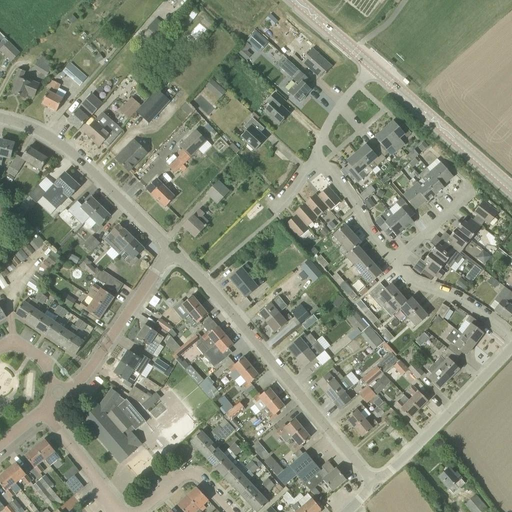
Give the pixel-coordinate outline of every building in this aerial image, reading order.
[(147,27),(154,33),(163,23),(156,17),(147,27)] [(246,41),(252,46),(261,36),(255,31),(246,41)] [(236,52),(247,61),(252,55),(247,52),(251,47),(245,41),(236,52)] [(20,53),(8,42),(0,49),(0,51),(12,62),(20,53)] [(308,56),(302,62),(319,78),(324,72),(325,73),(325,74),(332,67),(312,48),(306,56),(306,55),(308,56)] [(40,56),(33,68),(47,75),(51,68),(50,68),(53,63),(40,56)] [(63,72),(79,87),(87,78),(71,63),(63,72)] [(29,80),(28,83),(21,80),(25,72),(19,69),(12,85),(16,86),(13,93),(25,98),(27,94),(34,97),(39,84),(29,80)] [(309,80),(300,72),(293,80),(297,83),(288,92),(299,103),(301,101),(301,102),(305,98),(304,97),(306,95),(305,95),(308,91),(309,92),(311,90),(305,84),(309,80)] [(218,97),(224,89),(212,79),(206,86),(218,97)] [(56,112),(63,99),(55,95),(60,85),(54,81),(48,91),(44,99),(45,99),(42,105),(56,112)] [(170,102),(157,90),(136,113),(149,125),(170,102)] [(270,104),(264,112),(279,125),(280,124),(282,124),(284,121),(284,119),(289,114),(280,106),(284,101),(275,93),(267,101),(270,104)] [(78,129),(88,119),(91,115),(92,116),(103,104),(92,94),(83,104),(78,110),(68,120),(78,129)] [(141,106),(131,98),(119,111),(128,119),(141,106)] [(187,103),(182,107),(187,114),(192,110),(187,103)] [(256,150),(266,139),(257,131),(261,127),(252,118),(244,127),(247,130),(241,137),(248,144),(247,145),(252,150),(254,149),(256,150)] [(104,129),(96,121),(84,133),(93,141),(99,147),(103,143),(108,147),(119,135),(108,125),(104,129)] [(393,122),(384,130),(400,148),(404,145),(399,139),(404,134),(407,137),(411,133),(403,124),(398,128),(393,122)] [(190,157),(207,141),(196,130),(180,146),(190,157)] [(380,143),(376,147),(384,157),(389,153),(386,150),(391,146),(396,152),(400,148),(384,130),(375,137),(380,143)] [(14,143),(1,140),(0,141),(0,164),(1,165),(3,157),(10,159),(14,143)] [(116,158),(118,160),(118,161),(128,172),(147,153),(134,140),(116,158)] [(230,146),(237,153),(240,151),(232,143),(230,146)] [(366,145),(356,153),(372,171),(386,159),(384,157),(376,147),(373,145),(369,149),(366,145)] [(25,161),(40,170),(47,159),(29,147),(22,158),(17,155),(10,166),(6,172),(15,177),(25,161)] [(190,158),(182,150),(179,154),(180,155),(168,167),(174,173),(190,158)] [(372,171),(356,153),(347,161),(350,165),(345,169),(358,183),(372,171)] [(409,163),(412,168),(418,163),(415,158),(409,163)] [(453,177),(441,162),(438,159),(426,168),(430,172),(443,186),(453,177)] [(429,179),(425,183),(436,195),(444,188),(443,186),(430,172),(426,175),(429,179)] [(65,173),(46,193),(38,186),(29,196),(36,203),(43,196),(48,201),(56,209),(67,197),(69,198),(80,186),(65,173)] [(157,179),(147,189),(151,194),(165,208),(175,197),(161,184),(157,179)] [(221,183),(219,181),(218,181),(214,185),(206,193),(217,204),(225,196),(229,192),(221,183)] [(428,203),(436,195),(425,183),(421,186),(418,182),(413,186),(426,201),(428,203)] [(415,210),(426,201),(413,186),(403,195),(415,210)] [(318,196),(328,209),(330,211),(341,201),(328,187),(318,196)] [(369,196),(365,191),(360,195),(364,200),(369,196)] [(316,194),(305,204),(318,218),(328,209),(318,196),(316,194)] [(84,223),(101,206),(91,197),(82,206),(77,201),(68,211),(82,225),(84,223)] [(400,197),(395,202),(400,207),(405,203),(400,197)] [(485,221),(489,224),(498,212),(483,200),(474,212),(477,214),(473,221),(481,227),(485,221)] [(24,202),(20,207),(25,213),(30,208),(24,202)] [(294,213),(296,215),(307,227),(318,218),(305,204),(294,213)] [(84,223),(91,229),(96,234),(103,227),(101,225),(110,216),(101,206),(84,223)] [(393,216),(405,230),(414,223),(402,209),(393,216)] [(199,210),(193,216),(184,226),(195,237),(205,227),(207,226),(206,225),(209,222),(202,216),(203,214),(199,210)] [(388,237),(393,233),(397,237),(405,230),(393,216),(392,217),(388,211),(375,221),(388,237)] [(285,225),(298,239),(309,229),(307,227),(296,215),(285,225)] [(463,220),(456,229),(470,240),(481,227),(473,221),(470,219),(467,224),(463,220)] [(336,226),(332,222),(327,227),(331,231),(336,226)] [(124,250),(134,239),(125,230),(124,230),(119,225),(111,233),(114,236),(107,243),(119,255),(124,250)] [(341,245),(353,234),(345,225),(333,235),(341,245)] [(275,231),(288,245),(293,240),(280,226),(275,231)] [(453,241),(450,246),(455,250),(460,254),(470,240),(456,229),(449,238),(453,241)] [(29,242),(36,251),(45,243),(38,234),(29,242)] [(362,243),(353,234),(341,245),(349,253),(358,246),(362,243)] [(431,241),(436,245),(441,238),(436,234),(431,241)] [(92,236),(84,245),(91,252),(99,243),(92,236)] [(134,239),(124,250),(130,256),(126,261),(131,267),(138,259),(136,257),(144,249),(134,239)] [(430,253),(445,264),(451,268),(456,262),(458,264),(463,257),(460,254),(455,250),(450,246),(445,243),(442,247),(437,244),(430,253)] [(29,257),(35,252),(28,244),(23,249),(29,257)] [(366,255),(358,246),(349,253),(345,257),(354,266),(366,255)] [(477,258),(485,264),(491,256),(483,249),(477,258)] [(15,255),(22,262),(27,258),(21,250),(15,255)] [(445,273),(441,269),(445,264),(430,253),(424,262),(428,265),(424,270),(434,278),(435,276),(440,279),(445,273)] [(58,261),(50,255),(46,260),(54,266),(58,261)] [(316,259),(320,264),(324,260),(320,255),(316,259)] [(374,264),(366,255),(354,266),(362,275),(374,264)] [(10,259),(16,267),(20,264),(14,256),(10,259)] [(296,283),(304,292),(324,275),(310,258),(299,267),(299,266),(292,272),(299,280),(296,283)] [(328,264),(324,260),(320,264),(324,268),(328,264)] [(4,264),(11,272),(15,268),(9,261),(4,264)] [(53,268),(45,262),(42,267),(50,273),(53,268)] [(238,288),(249,278),(245,273),(250,268),(247,264),(230,278),(238,288)] [(362,275),(370,284),(382,273),(374,264),(362,275)] [(0,267),(0,272),(4,277),(9,274),(3,265),(0,267)] [(476,267),(471,273),(476,277),(481,271),(476,267)] [(41,268),(37,273),(45,278),(49,274),(41,268)] [(96,279),(107,287),(117,293),(123,284),(103,271),(96,279)] [(45,280),(36,273),(32,278),(41,285),(45,280)] [(336,281),(340,278),(336,273),(332,277),(336,281)] [(254,284),(249,278),(238,288),(246,298),(263,284),(260,279),(254,284)] [(336,281),(340,286),(344,282),(340,278),(336,281)] [(27,285),(28,286),(37,292),(41,286),(31,279),(27,285)] [(362,295),(368,289),(358,280),(353,286),(362,295)] [(382,282),(372,290),(376,295),(386,287),(382,282)] [(114,298),(94,284),(91,289),(98,293),(94,300),(107,309),(114,298)] [(387,304),(399,293),(391,284),(379,294),(387,304)] [(511,297),(511,293),(505,287),(495,300),(500,304),(495,311),(507,321),(511,314),(511,307),(508,304),(511,297)] [(356,296),(352,291),(348,295),(352,300),(356,296)] [(15,314),(26,321),(34,308),(38,302),(43,296),(38,292),(35,298),(34,298),(29,305),(24,302),(15,314)] [(400,309),(407,302),(399,293),(387,304),(395,313),(400,309)] [(65,294),(61,301),(71,307),(75,301),(65,294)] [(267,323),(279,314),(293,301),(287,294),(280,299),(280,300),(278,302),(276,299),(259,313),(267,323)] [(338,307),(343,298),(338,295),(332,303),(338,307)] [(47,298),(43,296),(38,302),(43,305),(47,298)] [(184,308),(189,314),(200,305),(193,296),(184,303),(182,301),(176,307),(180,311),(184,308)] [(412,298),(407,302),(400,309),(408,318),(420,307),(412,298)] [(82,302),(79,306),(99,320),(107,309),(94,300),(89,306),(82,302)] [(360,300),(356,304),(360,309),(364,305),(360,300)] [(442,304),(436,314),(443,319),(450,309),(442,304)] [(68,312),(59,305),(54,312),(62,319),(68,312)] [(201,323),(199,322),(208,314),(200,305),(189,314),(185,318),(191,324),(194,328),(201,323)] [(301,305),(291,313),(300,324),(310,315),(301,305)] [(428,316),(420,307),(408,318),(416,327),(428,316)] [(44,315),(34,308),(26,321),(35,328),(44,315)] [(305,330),(323,315),(319,310),(301,325),(305,330)] [(364,321),(354,311),(347,318),(356,328),(364,321)] [(369,319),(374,315),(370,311),(365,315),(369,319)] [(275,333),(292,319),(289,314),(283,319),(279,314),(267,323),(275,333)] [(35,328),(45,335),(54,322),(44,315),(35,328)] [(378,320),(374,315),(369,319),(373,324),(375,322),(378,320)] [(463,326),(458,332),(475,344),(483,334),(475,328),(479,323),(470,317),(463,326)] [(155,325),(168,333),(171,329),(173,327),(160,318),(155,325)] [(55,341),(65,348),(74,335),(78,329),(83,322),(78,319),(74,326),(72,325),(68,331),(64,329),(55,341)] [(64,329),(54,322),(45,335),(55,341),(64,329)] [(88,325),(83,322),(78,329),(83,332),(88,325)] [(137,338),(148,345),(145,350),(153,355),(164,338),(157,333),(145,325),(137,338)] [(215,345),(226,336),(218,327),(209,334),(208,332),(202,337),(204,340),(201,342),(208,350),(215,345)] [(383,343),(370,327),(361,335),(374,351),(383,343)] [(176,335),(171,329),(168,333),(173,338),(176,335)] [(381,333),(385,337),(390,333),(386,329),(381,333)] [(451,342),(452,343),(447,349),(458,357),(462,352),(466,355),(475,344),(458,332),(451,342)] [(394,338),(390,333),(385,337),(389,342),(394,338)] [(426,333),(416,340),(420,345),(429,338),(426,333)] [(288,348),(296,358),(308,349),(317,341),(310,334),(307,336),(305,334),(288,348)] [(76,355),(76,354),(84,342),(74,335),(65,348),(76,355)] [(173,354),(180,348),(170,336),(165,344),(173,354)] [(180,348),(173,354),(171,356),(175,360),(184,371),(189,366),(184,360),(182,362),(178,358),(188,350),(199,340),(196,336),(184,345),(180,348)] [(214,357),(216,355),(220,359),(226,354),(225,352),(234,345),(226,336),(215,345),(208,350),(214,357)] [(304,368),(321,354),(325,351),(317,341),(308,349),(296,358),(304,368)] [(441,357),(434,364),(449,379),(459,369),(453,364),(458,357),(447,349),(441,357)] [(128,351),(121,362),(133,370),(139,374),(149,360),(141,355),(139,358),(128,351)] [(386,372),(398,359),(391,352),(379,365),(386,372)] [(244,357),(235,365),(234,363),(227,368),(231,373),(235,369),(241,376),(251,367),(244,357)] [(164,375),(169,366),(158,359),(152,367),(164,375)] [(389,371),(397,379),(408,370),(400,361),(389,371)] [(133,370),(121,362),(114,373),(125,380),(123,383),(130,388),(134,382),(128,378),(133,370)] [(418,379),(424,373),(414,363),(408,369),(418,379)] [(430,372),(426,375),(440,389),(449,379),(434,364),(428,370),(430,372)] [(259,376),(251,367),(241,376),(246,382),(242,385),(246,390),(252,385),(250,383),(259,376)] [(367,387),(382,374),(376,367),(361,380),(367,387)] [(338,373),(334,369),(317,383),(325,393),(337,383),(332,378),(338,373)] [(195,370),(189,375),(198,385),(204,380),(195,370)] [(377,395),(390,381),(383,375),(378,380),(370,388),(377,395)] [(217,396),(219,394),(217,391),(210,384),(206,379),(199,386),(211,400),(212,401),(217,396)] [(341,389),(337,383),(325,393),(333,403),(350,389),(347,384),(341,389)] [(409,401),(419,410),(428,401),(413,386),(409,390),(414,395),(409,401)] [(141,404),(150,397),(133,387),(128,396),(141,404)] [(252,402),(260,412),(266,406),(277,397),(269,388),(261,396),(259,394),(253,399),(254,400),(252,402)] [(359,395),(367,404),(375,396),(368,388),(359,395)] [(111,390),(99,407),(94,402),(87,408),(91,413),(83,420),(120,463),(135,450),(135,449),(141,444),(130,433),(127,430),(131,426),(136,431),(146,422),(126,399),(125,400),(119,396),(119,395),(111,390)] [(156,392),(150,397),(141,404),(146,410),(161,398),(156,392)] [(233,409),(223,397),(218,401),(223,407),(220,410),(225,416),(233,409)] [(277,416),(276,414),(285,407),(277,397),(266,406),(260,412),(265,418),(267,416),(271,421),(277,416)] [(380,397),(374,401),(378,406),(384,402),(380,397)] [(410,419),(419,410),(409,401),(404,406),(399,400),(395,404),(410,419)] [(233,409),(225,416),(224,417),(228,421),(244,408),(239,403),(233,409)] [(370,415),(366,409),(362,405),(346,418),(354,428),(364,419),(370,415)] [(393,412),(384,419),(383,420),(387,425),(397,418),(393,412)] [(237,432),(243,426),(240,423),(239,425),(233,419),(229,423),(237,432)] [(285,425),(279,430),(276,432),(285,443),(293,438),(303,429),(295,419),(286,426),(285,425)] [(378,424),(375,420),(369,425),(364,419),(354,428),(362,438),(378,424)] [(207,437),(202,431),(190,442),(199,451),(222,429),(219,426),(207,437)] [(394,429),(391,426),(385,431),(389,434),(394,429)] [(218,449),(214,445),(220,440),(219,438),(225,433),(222,429),(199,451),(207,460),(218,449)] [(303,429),(293,438),(297,444),(293,447),(297,452),(303,446),(301,445),(310,437),(303,429)] [(45,439),(35,448),(45,460),(50,466),(60,458),(45,439)] [(258,442),(251,447),(255,452),(261,447),(258,442)] [(218,449),(207,460),(215,468),(238,447),(235,443),(223,454),(218,449)] [(224,477),(235,467),(231,463),(237,458),(235,456),(241,450),(238,447),(215,468),(224,477)] [(45,460),(35,448),(25,456),(40,474),(44,471),(39,465),(45,460)] [(289,466),(297,475),(305,484),(311,491),(315,488),(319,485),(324,481),(332,491),(345,480),(336,469),(335,470),(328,461),(322,466),(323,467),(320,470),(305,453),(289,466)] [(255,465),(252,461),(251,460),(245,466),(249,470),(255,465)] [(16,463),(6,471),(16,483),(22,478),(27,485),(31,481),(16,463)] [(243,476),(232,486),(240,495),(251,484),(247,480),(253,475),(252,474),(258,469),(255,465),(249,470),(243,476)] [(74,466),(69,470),(73,476),(74,476),(79,472),(74,466)] [(289,466),(287,468),(277,476),(285,486),(297,475),(289,466)] [(232,486),(243,476),(240,472),(235,467),(224,477),(232,486)] [(455,474),(449,469),(445,473),(443,473),(440,476),(439,478),(455,494),(466,483),(461,478),(462,477),(457,472),(455,474)] [(16,483),(6,471),(0,475),(0,484),(11,498),(15,494),(10,488),(16,483)] [(54,486),(45,475),(39,481),(59,506),(63,503),(51,488),(54,486)] [(74,495),(84,487),(74,476),(73,476),(64,484),(74,495)] [(262,485),(266,489),(272,483),(268,479),(262,485)] [(38,482),(32,486),(53,511),(58,507),(38,482)] [(269,492),(272,490),(275,487),(272,483),(266,489),(269,492)] [(251,484),(240,495),(248,504),(260,493),(251,484)] [(203,506),(208,501),(196,488),(187,496),(201,511),(205,508),(203,506)] [(311,491),(315,497),(319,493),(315,488),(311,491)] [(260,493),(248,504),(256,511),(257,511),(268,502),(260,493)] [(294,499),(297,503),(301,508),(304,511),(318,511),(321,510),(317,504),(312,499),(308,494),(302,499),(298,495),(294,499)] [(471,511),(484,511),(488,509),(475,495),(465,504),(471,511)] [(201,511),(187,496),(177,505),(183,511),(201,511)] [(16,511),(20,509),(14,501),(10,504),(16,511)] [(304,511),(301,508),(297,503),(292,507),(295,511),(304,511)]
